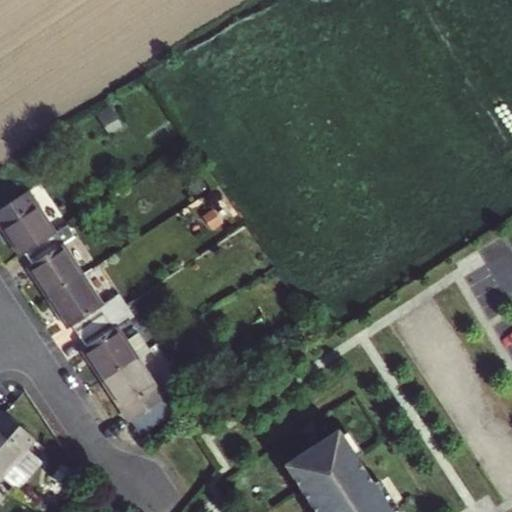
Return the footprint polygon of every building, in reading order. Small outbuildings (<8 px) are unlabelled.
[(31,186),(0,205),(0,211),(23,249),(27,246),(51,230),(56,227),(31,186)] [(33,256),(29,258),(50,293),(85,271),(64,239),(59,242),(51,230),(27,246),(33,256)] [(103,298),(85,271),(50,293),(67,320),(72,317),(81,331),(122,304),(114,291),(103,298)] [(82,343),(104,377),(139,354),(118,321),(129,314),(122,304),(81,331),(86,340),(82,343)] [(174,407),(139,354),(104,377),(138,429),(174,407)] [(14,485),(26,472),(11,459),(24,445),(32,436),(2,410),(0,411),(0,472),(12,483),(14,485)] [(395,511),(340,428),(286,463),(318,511),(395,511)] [(11,459),(26,472),(39,457),(24,445),(11,459)] [(0,496),(12,483),(0,472),(0,496)]
